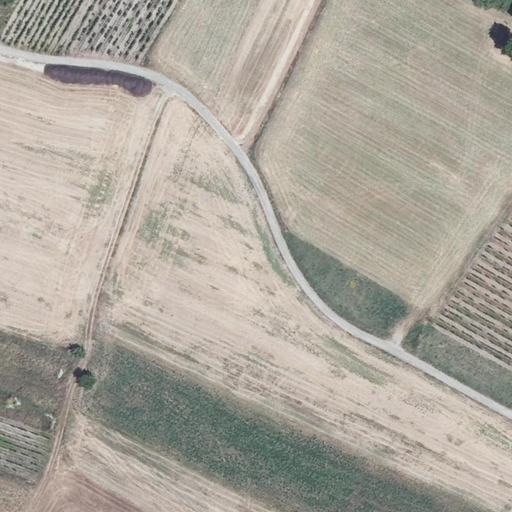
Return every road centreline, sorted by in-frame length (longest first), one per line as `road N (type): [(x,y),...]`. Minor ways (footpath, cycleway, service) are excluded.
road 1 (unclassified): [(0,49),(135,70),(186,94),(240,151),(279,240),(323,307),(511,413)]
road 2 (track): [(165,80),(30,511)]
road 3 (track): [(240,151),(319,0)]
